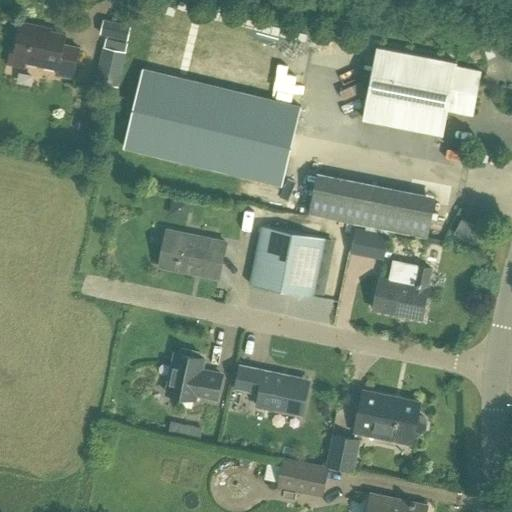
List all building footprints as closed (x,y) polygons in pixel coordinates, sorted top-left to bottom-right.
[(131,25),(104,19),(100,35),(127,40),(131,25)] [(73,79),(79,49),(64,46),(66,36),(43,31),(44,28),(22,23),(15,53),(28,56),(26,63),(57,70),(56,75),(73,79)] [(471,115),(479,71),(456,67),(457,62),(378,47),(364,119),(442,135),(447,111),(471,115)] [(118,88),(125,53),(102,48),(95,83),(118,88)] [(281,187),(301,105),(143,67),(123,149),(281,187)] [(470,175),(474,159),(462,156),(458,172),(470,175)] [(427,238),(436,197),(317,173),(309,214),(427,238)] [(438,206),(456,209),(459,191),(441,188),(438,206)] [(462,219),(454,233),(475,243),(482,229),(462,219)] [(312,297),(324,239),(261,226),(250,284),(312,297)] [(388,234),(367,229),(361,256),(383,260),(388,234)] [(218,279),(225,244),(167,232),(160,267),(218,279)] [(427,288),(431,269),(418,266),(414,286),(379,279),(373,310),(422,321),(429,289),(427,288)] [(231,344),(226,362),(237,365),(243,348),(231,344)] [(201,356),(199,352),(182,349),(179,351),(178,354),(175,353),(166,393),(194,399),(195,395),(216,399),(221,375),(201,371),(203,360),(201,359),(201,356)] [(302,412),(308,385),(284,380),(285,376),(263,371),(256,406),(281,412),(282,408),(302,412)] [(424,416),(418,415),(420,404),(363,392),(354,432),(412,444),(413,436),(414,434),(420,435),(426,431),(428,422),(424,416)] [(361,439),(332,434),(326,465),(354,471),(361,439)] [(323,497),(328,471),(283,462),(277,487),(323,497)] [(243,501),(258,496),(252,478),(237,483),(243,501)] [(426,511),(427,508),(370,496),(366,511),(426,511)]
